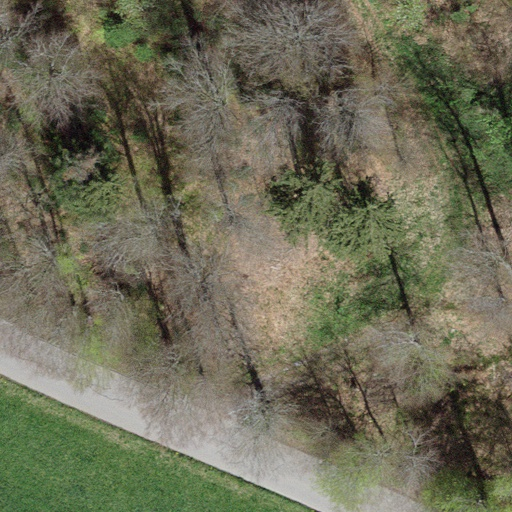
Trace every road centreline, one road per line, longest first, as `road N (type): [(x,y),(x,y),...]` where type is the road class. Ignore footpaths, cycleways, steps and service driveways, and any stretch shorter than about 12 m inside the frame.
road 1 (track): [(161,422),(251,396),(351,345),(441,261),(451,203),(415,72),(367,0)]
road 2 (tertiary): [(0,340),(218,451),(361,511)]
